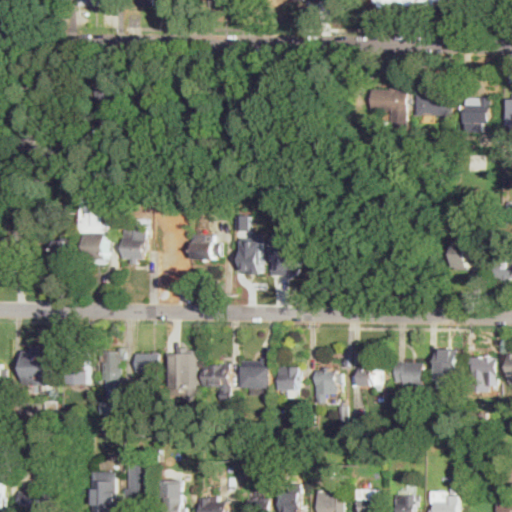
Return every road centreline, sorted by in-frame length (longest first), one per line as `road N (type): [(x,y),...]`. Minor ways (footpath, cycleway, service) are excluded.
road 1 (residential): [(511,317),(0,309)]
road 2 (residential): [(511,46),(0,40)]
